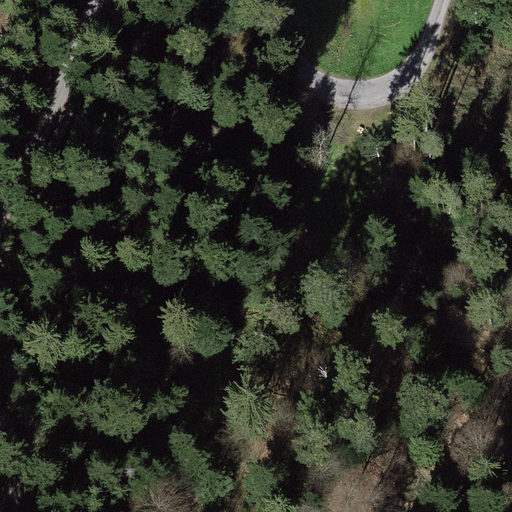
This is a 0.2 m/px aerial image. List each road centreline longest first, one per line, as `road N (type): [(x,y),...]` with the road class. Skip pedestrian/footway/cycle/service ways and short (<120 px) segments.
road 1 (unclassified): [(446,0),(411,73),(366,95),(318,83),(241,0)]
road 2 (unclassified): [(0,219),(95,0)]
road 3 (unclassified): [(11,511),(17,470),(0,386)]
